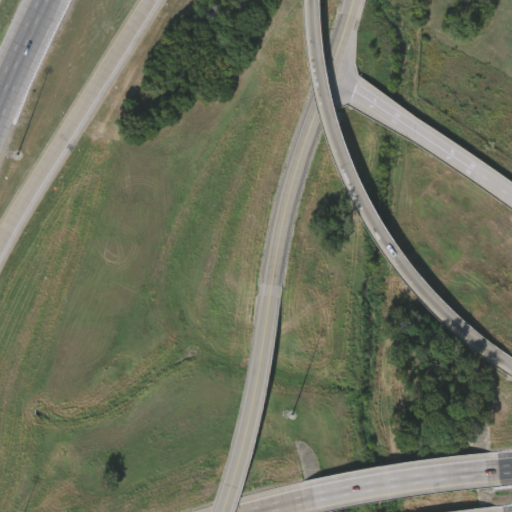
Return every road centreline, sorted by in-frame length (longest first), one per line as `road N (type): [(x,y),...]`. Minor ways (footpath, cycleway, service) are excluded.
road 1 (motorway): [(503,362),(439,306),(366,202),(334,126),(315,0)]
road 2 (motorway): [(0,247),(149,0)]
road 3 (tertiary): [(270,297),(294,172),(340,29)]
road 4 (tertiary): [(228,511),(256,425),(270,297)]
road 5 (motorway): [(511,198),(347,88)]
road 6 (motorway): [(488,469),(313,497)]
